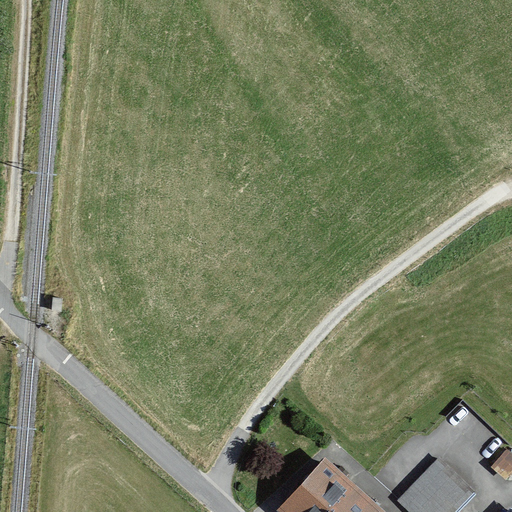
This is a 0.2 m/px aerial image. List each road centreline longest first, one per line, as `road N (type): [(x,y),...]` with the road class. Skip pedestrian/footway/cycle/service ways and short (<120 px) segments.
road 1 (track): [(207,491),(324,333),(420,240),(511,200)]
road 2 (track): [(0,291),(20,151),(27,0)]
road 3 (residential): [(230,511),(32,337)]
